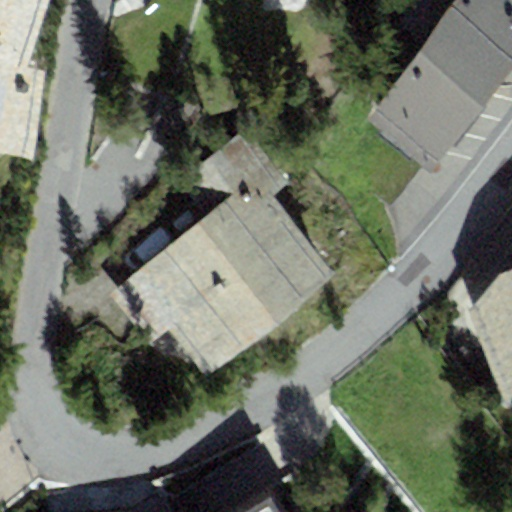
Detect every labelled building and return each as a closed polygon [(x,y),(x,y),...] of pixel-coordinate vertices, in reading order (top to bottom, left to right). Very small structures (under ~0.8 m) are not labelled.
[(43,0),(0,0),(0,145),(28,150),(42,61),(24,57),(43,0)] [(511,0),(453,0),(374,115),(433,156),(511,40),(511,0)] [(247,181),(118,289),(153,330),(174,312),(210,355),(318,265),(247,181)] [(511,267),(507,269),(480,304),(506,400),(511,398),(511,267)] [(284,511),(269,484),(219,511),(284,511)]
